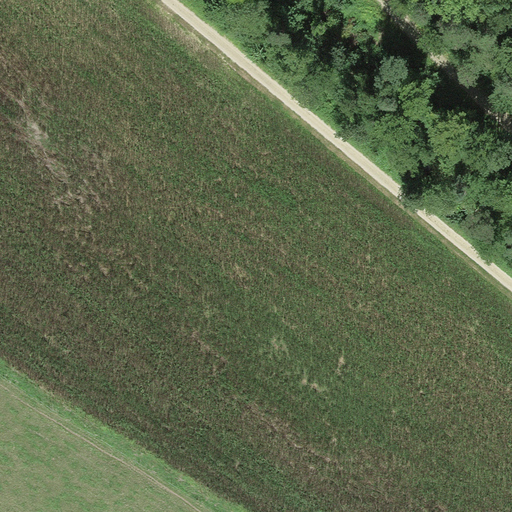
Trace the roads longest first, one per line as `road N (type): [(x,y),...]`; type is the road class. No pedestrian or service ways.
road 1 (track): [(511,285),(166,0)]
road 2 (track): [(377,0),(511,135)]
